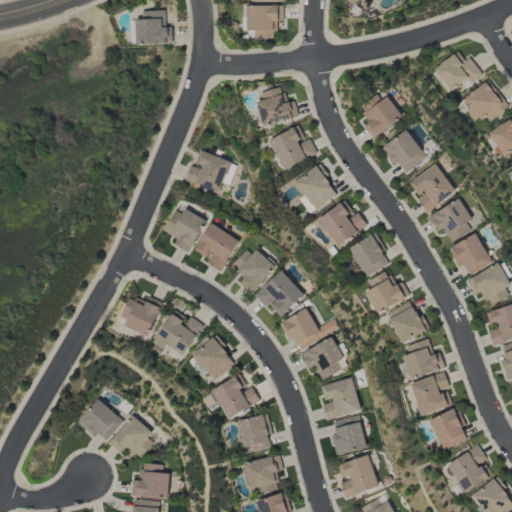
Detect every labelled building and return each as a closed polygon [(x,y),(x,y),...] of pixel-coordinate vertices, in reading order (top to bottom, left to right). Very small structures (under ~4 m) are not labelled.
[(345,0),(368,12),(374,0),(345,0)] [(246,30),(253,30),(253,38),(274,39),(274,21),(282,21),(283,6),(246,5),(246,30)] [(165,10),(141,11),(142,19),(134,20),(135,45),(172,44),(171,27),(165,27),(165,10)] [(480,72),(467,57),(463,60),(456,52),(433,70),(452,94),(480,72)] [(506,109),(487,82),(459,101),(473,123),(484,115),(488,121),(506,109)] [(255,102),(262,126),(297,118),(293,101),(284,103),(280,87),(260,92),(262,100),(255,102)] [(372,138),(402,118),(389,96),(362,113),(368,123),(364,126),(372,138)] [(511,117),(511,118),(488,132),(504,159),(511,153),(511,117)] [(283,170),(316,154),(309,138),(303,141),(296,126),(268,140),(283,170)] [(427,156),(406,129),(381,148),(393,165),(397,162),(405,173),(427,156)] [(185,183),(220,192),(229,159),(199,152),(195,166),(189,165),(185,183)] [(455,192),(436,164),(409,183),(418,196),(416,198),(426,213),(455,192)] [(308,213),(337,194),(318,165),(294,181),(304,195),(298,199),(308,213)] [(471,220),(461,199),(428,216),(436,232),(443,228),(450,242),(471,232),(466,222),(471,220)] [(357,213),(350,218),(340,203),(317,219),(337,247),(366,225),(357,213)] [(206,219),(185,210),(183,214),(173,210),(163,231),(177,238),(173,245),(190,253),(206,219)] [(208,259),(206,263),(221,272),(239,239),(210,223),(195,251),(208,259)] [(492,262),(475,233),(448,249),(459,267),(463,264),(469,275),(492,262)] [(389,263),(371,235),(347,249),(365,277),(389,263)] [(240,283),(251,293),(276,268),(257,249),(252,255),(247,250),(232,265),(245,277),(240,283)] [(489,306),(509,295),(505,288),(510,286),(499,264),(466,281),(474,295),(482,291),(489,306)] [(266,308),(269,306),(280,317),(304,295),(282,270),(254,295),(266,308)] [(401,282),(395,286),(385,270),(366,282),(370,288),(364,292),(377,314),(409,295),(401,282)] [(129,296),(119,317),(126,320),(123,326),(147,337),(162,303),(148,297),(145,303),(129,296)] [(425,332),(411,302),(386,313),(400,343),(425,332)] [(511,339),(511,303),(488,312),(494,327),(487,330),(493,347),(511,339)] [(202,325),(190,317),(186,324),(169,313),(151,342),(162,348),(164,345),(183,356),(202,325)] [(234,364),(214,337),(192,354),(212,381),(234,364)] [(307,369),(314,366),(322,380),(342,370),(337,361),(343,358),(333,337),(300,354),(307,369)] [(433,355),(427,338),(405,346),(408,354),(401,356),(410,380),(442,368),(437,353),(433,355)] [(409,383),(420,416),(448,407),(443,391),(449,389),(443,372),(409,383)] [(211,390),(227,419),(259,401),(250,386),(247,388),(239,374),(211,390)] [(326,420),(361,411),(352,378),(321,386),(325,402),(322,403),(326,420)] [(124,421),(99,398),(78,422),(93,436),(96,433),(106,442),(124,421)] [(442,450),(466,439),(453,409),(428,420),(442,450)] [(121,454),(128,446),(141,458),(153,444),(147,439),(153,433),(134,415),(109,443),(121,454)] [(271,448),(262,415),(236,421),(244,454),(271,448)] [(366,449),(359,416),(333,421),(336,435),(332,436),(335,455),(366,449)] [(446,465),(463,493),(493,475),(476,447),(446,465)] [(341,464),(347,480),(340,483),(345,498),(379,487),(369,455),(341,464)] [(258,495),(277,490),(273,473),(277,472),(272,456),(242,464),(249,489),(256,487),(258,495)] [(131,481),(131,496),(168,497),(169,473),(163,473),(163,464),(140,464),(140,481),(131,481)] [(484,511),(504,511),(511,507),(511,501),(495,478),(472,495),(484,511)] [(255,501),(258,511),(286,511),(280,493),(255,501)] [(158,511),(159,501),(130,500),(129,511),(158,511)] [(393,511),(387,501),(368,511),(393,511)]
